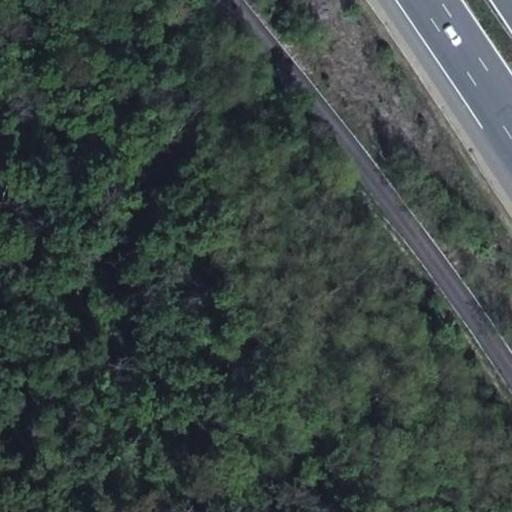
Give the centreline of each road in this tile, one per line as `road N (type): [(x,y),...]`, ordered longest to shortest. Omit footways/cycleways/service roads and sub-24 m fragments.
road 1 (unclassified): [(511,376),(452,285),(229,0)]
road 2 (motorway): [(430,0),(511,128)]
